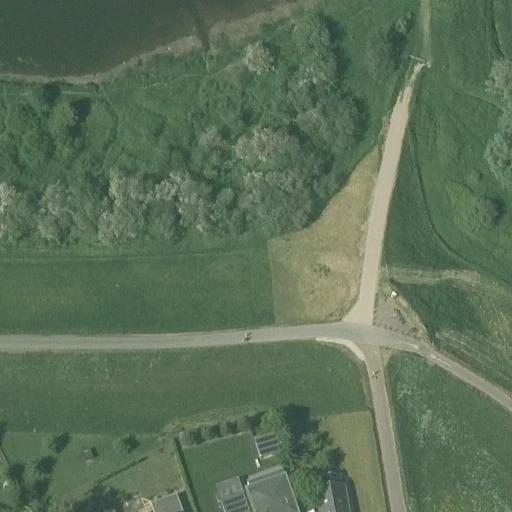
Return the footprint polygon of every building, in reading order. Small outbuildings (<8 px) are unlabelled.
[(288,446),(306,443),(302,422),(285,425),(288,446)] [(257,511),(297,511),(284,472),(248,484),(257,511)] [(343,490),(341,479),(322,482),(325,493),(316,495),(318,511),(348,511),(345,490),(343,490)] [(249,511),(244,496),(222,504),(224,511),(249,511)] [(181,511),(176,498),(150,508),(151,511),(181,511)]
